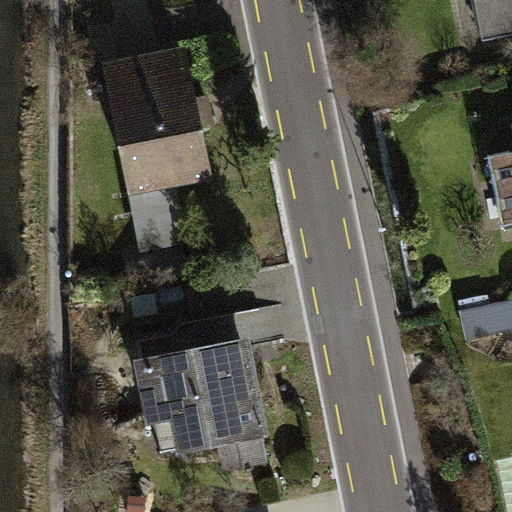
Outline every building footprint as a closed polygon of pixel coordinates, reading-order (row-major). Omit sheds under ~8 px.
[(511,0),(478,0),(487,40),(511,35),(511,0)] [(186,44),(104,62),(143,244),(183,236),(173,184),(213,176),(186,44)] [(511,152),(495,156),(510,230),(511,229),(511,152)] [(472,346),(511,336),(511,304),(465,315),(472,346)] [(245,339),(140,357),(152,430),(173,426),(178,454),(263,439),(245,339)]
